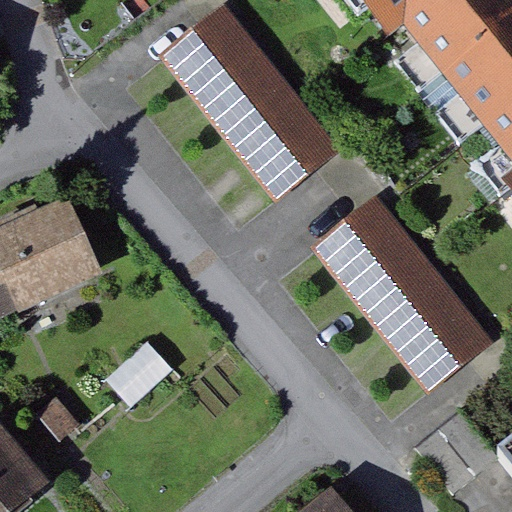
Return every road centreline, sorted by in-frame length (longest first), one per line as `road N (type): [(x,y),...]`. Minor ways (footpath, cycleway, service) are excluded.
road 1 (residential): [(329,421),(63,126)]
road 2 (residential): [(329,421),(223,511)]
road 3 (residential): [(63,126),(16,0)]
road 4 (residential): [(408,511),(329,421)]
